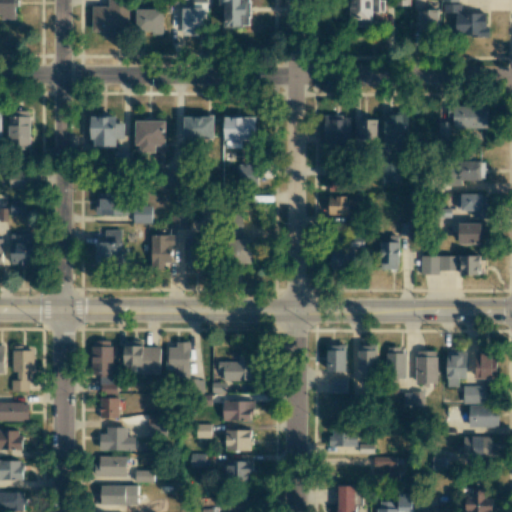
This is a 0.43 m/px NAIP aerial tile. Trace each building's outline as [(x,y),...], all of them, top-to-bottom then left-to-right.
[(15,0),(0,0),(0,13),(1,14),(1,19),(15,19),(15,0)] [(92,32),(102,32),(102,37),(128,37),(127,0),(108,0),(108,6),(92,6),(92,32)] [(182,34),(206,35),(206,0),(191,0),(192,8),(182,8),(182,34)] [(243,27),(243,16),(249,16),(249,0),(219,0),(219,4),(224,4),(225,27),(243,27)] [(372,26),(372,12),(382,12),(382,0),(350,0),(350,25),(372,26)] [(486,13),(461,13),(461,3),(443,3),(443,12),(453,12),(454,37),(487,36),(486,13)] [(163,31),(164,9),(136,9),(136,31),(163,31)] [(418,11),(419,33),(439,33),(438,10),(418,11)] [(487,128),(487,105),(447,106),(448,118),(452,118),(453,128),(487,128)] [(30,145),(30,111),(9,110),(9,145),(30,145)] [(408,112),(384,112),(383,146),(407,146),(408,112)] [(324,116),(324,145),(350,145),(350,115),(324,116)] [(91,146),(117,146),(116,116),(91,117),(91,146)] [(214,117),(184,116),(183,138),(213,139),(214,117)] [(224,140),(231,140),(231,147),(241,147),(241,140),(255,140),(256,117),(224,116),(224,140)] [(358,140),(376,139),(376,119),(358,119),(358,140)] [(136,120),(135,151),(154,151),(155,144),(166,145),(166,120),(136,120)] [(438,137),(449,137),(449,121),(438,121),(438,137)] [(459,180),(484,180),(484,161),(449,160),(449,189),(459,189),(459,180)] [(259,164),(238,165),(238,184),(259,183),(259,164)] [(399,183),(399,164),(382,164),(382,183),(399,183)] [(30,189),(30,170),(8,171),(9,189),(30,189)] [(160,191),(179,190),(179,170),(160,171),(160,191)] [(331,190),(343,190),(342,176),(331,176),(331,190)] [(123,193),(99,193),(99,202),(95,203),(95,215),(123,214),(123,193)] [(486,194),(456,193),(456,210),(473,210),(473,218),(486,218),(486,194)] [(348,211),(348,196),(328,196),(329,225),(357,224),(356,211),(348,211)] [(10,216),(26,215),(26,199),(9,200),(10,216)] [(152,205),(134,205),(133,223),(151,224),(152,205)] [(170,229),(186,229),(186,214),(170,215),(170,229)] [(458,223),(458,244),(488,244),(488,222),(458,223)] [(95,263),(121,264),(122,230),(105,229),(105,242),(95,242),(95,263)] [(32,264),(32,234),(10,234),(11,264),(32,264)] [(151,268),(171,268),(171,235),(151,235),(151,268)] [(379,270),(399,269),(398,236),(389,236),(389,241),(379,241),(379,270)] [(185,268),(202,269),(203,237),(186,237),(185,268)] [(233,241),(234,264),(256,263),(255,240),(233,241)] [(329,270),(354,268),(353,248),(328,250),(329,270)] [(459,256),(460,275),(479,274),(478,255),(459,256)] [(456,256),(421,256),(421,274),(440,274),(440,270),(456,270),(456,256)] [(114,340),(92,340),(91,374),(100,374),(100,393),(113,393),(114,340)] [(142,341),(124,341),(123,373),(159,374),(160,347),(141,346),(142,341)] [(190,341),(176,341),(175,347),(166,347),(166,370),(175,370),(175,379),(189,380),(190,341)] [(345,371),(345,344),(326,344),(326,371),(345,371)] [(376,344),(357,345),(358,378),(377,378),(376,344)] [(11,391),(28,391),(28,372),(34,372),(34,350),(22,350),(23,346),(12,345),(11,391)] [(404,347),(386,347),(386,377),(404,377),(404,347)] [(416,383),(437,383),(437,351),(416,350),(416,383)] [(466,378),(467,351),(446,351),(446,386),(458,386),(458,378),(466,378)] [(475,379),(497,379),(496,352),(475,352),(475,379)] [(217,362),(218,371),(223,371),(224,381),(252,380),(252,355),(238,355),(238,362),(217,362)] [(347,378),(330,378),(330,393),(347,393),(347,378)] [(226,382),(210,382),(210,392),(226,392),(226,382)] [(485,386),(462,385),(462,403),(485,404),(485,386)] [(423,391),(402,391),(402,407),(424,406),(423,391)] [(118,397),(99,398),(100,418),(118,417),(118,397)] [(254,401),(223,400),(223,419),(253,420),(254,401)] [(0,420),(28,421),(28,402),(0,401),(0,420)] [(468,426),(498,427),(498,405),(468,405),(468,426)] [(163,413),(148,412),(147,423),(163,424),(163,413)] [(166,424),(147,424),(147,437),(165,438),(166,424)] [(195,424),(196,438),(211,437),(211,424),(195,424)] [(127,427),(106,427),(106,433),(99,433),(100,450),(135,450),(135,436),(127,436),(127,427)] [(356,446),(357,429),(330,428),(329,446),(356,446)] [(0,449),(21,450),(21,430),(0,429),(0,449)] [(251,430),(226,429),(225,450),(251,451),(251,430)] [(495,436),(462,436),(463,457),(495,457),(495,436)] [(373,444),(359,444),(359,453),(374,453),(373,444)] [(189,467),(204,467),(205,453),(190,453),(189,467)] [(126,476),(126,456),(96,455),(96,475),(126,476)] [(396,457),(373,456),(373,466),(396,466),(396,457)] [(446,469),(446,456),(429,457),(430,470),(446,469)] [(0,479),(22,480),(22,460),(0,460),(0,479)] [(253,461),(226,461),(225,480),(252,481),(253,461)] [(398,478),(398,467),(373,468),(374,479),(398,478)] [(153,481),(153,470),(135,470),(135,482),(153,481)] [(137,485),(99,485),(99,505),(127,505),(126,511),(147,511),(147,503),(137,503),(137,485)] [(354,511),(355,486),(337,485),(335,511),(354,511)] [(491,511),(492,498),(484,498),(484,490),(472,489),(472,496),(465,496),(464,511),(491,511)] [(25,491),(0,491),(0,511),(26,511),(25,491)] [(397,511),(398,511),(411,511),(411,493),(395,494),(395,501),(377,501),(376,511),(397,511)]
